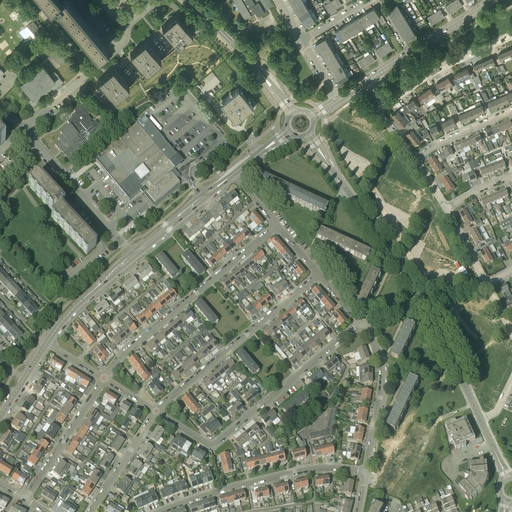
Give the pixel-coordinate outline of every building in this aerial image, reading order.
[(44,0),(49,5),(49,6),(53,2),(56,6),(97,55),(107,46),(68,0),(44,0)] [(232,0),(244,20),(255,14),(257,17),(264,13),(258,3),(255,5),(253,1),(252,2),(250,0),(232,0)] [(332,0),(331,1),(335,9),(339,7),(338,6),(341,5),(341,6),(342,5),(338,0),(332,0)] [(455,0),(451,2),(456,10),(459,8),(459,7),(461,6),(462,7),(462,6),(458,0),(455,0)] [(332,11),(335,9),(331,1),(324,5),(329,13),(329,12),(331,11),(332,11)] [(297,11),(306,6),(304,2),(294,8),(297,11)] [(452,12),(456,10),(451,2),(445,6),(450,14),(450,13),(452,12)] [(390,14),(399,8),(397,4),(387,10),(390,14)] [(306,6),(297,11),(299,15),(309,10),(306,6)] [(313,12),(311,8),(309,10),(299,15),(301,19),(311,14),(313,12)] [(371,10),(376,20),(380,17),(374,8),(371,10)] [(399,8),(390,14),(392,17),(402,12),(399,8)] [(372,22),(376,20),(371,10),(367,12),(372,22)] [(394,21),(404,16),(407,14),(404,10),(402,12),(392,17),(394,21)] [(434,13),(438,21),(442,19),(442,18),(444,17),(444,18),(445,17),(440,10),(434,13)] [(369,24),(372,22),(367,12),(363,15),(369,24)] [(435,23),(438,21),(434,13),(427,17),(432,25),(433,25),(432,24),(435,23)] [(313,17),(311,14),(301,19),(304,23),(313,17)] [(193,35),(184,24),(176,15),(169,20),(162,27),(178,47),(193,35)] [(365,27),(369,24),(363,15),(359,17),(365,27)] [(397,25),(406,19),(404,16),(394,21),(397,25)] [(313,17),(304,23),(306,27),(316,21),(313,17)] [(361,29),(365,27),(359,17),(355,19),(361,29)] [(357,32),(361,29),(355,19),(351,22),(357,32)] [(399,29),(409,23),(406,19),(397,25),(399,29)] [(40,24),(37,26),(33,21),(27,26),(30,30),(31,29),(34,31),(32,32),(35,35),(37,38),(46,31),(40,24)] [(359,35),(357,32),(351,22),(347,24),(353,34),(355,37),(359,35)] [(401,33),(411,27),(409,23),(399,29),(401,33)] [(349,36),(353,34),(347,24),(343,27),(349,36)] [(345,39),(349,36),(343,27),(339,29),(345,39)] [(413,31),(411,27),(401,33),(404,37),(413,31)] [(341,41),(345,39),(339,29),(335,31),(339,37),(340,39),(341,41)] [(413,31),(404,37),(406,41),(419,33),(416,29),(413,31)] [(318,47),(330,40),(331,40),(329,36),(316,43),(318,47)] [(320,51),(330,46),(332,44),(330,40),(318,47),(320,51)] [(161,61),(152,51),(144,41),(130,53),(146,73),(161,61)] [(382,46),(386,53),(390,51),(389,51),(392,49),(392,50),(393,50),(388,42),(382,46)] [(332,49),(330,46),(320,51),(323,55),(332,49)] [(383,56),(386,53),(382,46),(375,50),(380,58),(381,57),(380,57),(383,55),(383,56)] [(325,59),(335,53),(334,52),(336,52),(334,48),(332,49),(323,55),(325,59)] [(503,59),(510,56),(507,49),(504,51),(504,52),(498,54),(502,63),(505,62),(503,59)] [(327,63),(337,57),(335,53),(325,59),(327,63)] [(364,57),(369,64),(372,62),(374,60),(375,61),(370,53),(364,57)] [(337,57),(327,63),(330,67),(339,61),(337,57)] [(365,67),(369,64),(364,57),(358,61),(363,69),(363,68),(362,68),(365,66),(365,67)] [(482,61),(485,67),(492,64),(493,67),(496,66),(492,57),(486,60),(486,59),(482,61)] [(332,71),(342,65),(339,61),(330,67),(332,71)] [(478,70),(485,67),(482,61),(479,62),(479,63),(473,66),(477,74),(480,73),(478,70)] [(334,75),(344,69),(342,65),(332,71),(334,75)] [(50,75),(43,66),(20,84),(30,97),(27,100),(33,107),(63,82),(57,75),(58,75),(57,73),(56,73),(54,71),(50,75)] [(129,88),(113,68),(112,68),(98,80),(114,99),(115,100),(129,88)] [(337,79),(349,72),(349,71),(346,68),(344,69),(334,75),(337,79)] [(478,84),(475,77),(472,79),(467,68),(461,71),(465,80),(469,79),(471,82),(473,81),(475,85),(477,84),(478,84)] [(459,83),(465,80),(461,71),(454,74),(458,83),(456,84),(459,89),(462,88),(459,83)] [(349,72),(337,79),(339,83),(351,76),(349,72)] [(450,88),(449,85),(452,84),(448,77),(442,81),(449,93),(452,91),(450,88)] [(436,84),(441,93),(441,92),(441,93),(445,91),(447,94),(449,93),(442,81),(436,84)] [(242,85),(223,101),(238,119),(245,113),(257,103),(242,85)] [(442,100),(438,94),(436,96),(430,88),(424,92),(430,100),(434,98),(436,101),(438,99),(441,104),(442,106),(444,104),(442,100)] [(427,103),(430,100),(424,92),(418,96),(424,104),(422,106),(425,111),(426,111),(428,109),(427,107),(429,106),(427,103)] [(503,104),(509,101),(505,94),(505,92),(504,92),(499,94),(500,96),(503,104)] [(494,99),(493,96),(490,97),(491,98),(488,99),(489,101),(488,101),(491,109),(497,106),(494,99)] [(497,106),(503,104),(500,96),(494,99),(497,106)] [(407,104),(408,105),(411,110),(414,113),(420,109),(424,115),(427,113),(426,111),(425,111),(422,106),(419,107),(414,99),(407,104)] [(475,104),(476,107),(479,114),(485,112),(482,104),(481,105),(480,102),(475,104)] [(410,111),(407,107),(405,105),(403,107),(404,109),(399,113),(398,111),(392,115),(397,121),(403,116),(410,111)] [(454,105),(451,106),(448,107),(452,115),(458,112),(454,105)] [(92,124),(91,122),(92,121),(88,116),(90,114),(83,106),(78,110),(77,109),(74,111),(76,113),(73,115),(74,117),(73,118),(67,122),(68,123),(70,121),(89,144),(90,144),(92,143),(92,142),(96,139),(93,135),(101,128),(95,121),(92,124)] [(473,117),(479,114),(476,107),(470,109),(473,117)] [(473,117),(470,109),(464,112),(468,119),(473,117)] [(462,122),(468,119),(464,112),(463,110),(458,112),(462,122)] [(403,116),(397,121),(402,127),(408,122),(403,116)] [(175,169),(182,163),(144,117),(98,156),(100,159),(96,161),(129,201),(143,189),(155,203),(179,183),(176,179),(180,176),(174,169),(175,169)] [(447,120),(450,127),(456,124),(453,117),(447,120)] [(445,129),(450,127),(447,120),(441,122),(445,129)] [(86,147),(89,144),(70,121),(68,123),(70,125),(60,133),(62,136),(58,139),(60,141),(55,145),(59,151),(60,150),(69,160),(72,157),(74,160),(84,152),(83,151),(87,148),(86,147)] [(411,139),(417,135),(414,131),(419,127),(415,122),(411,125),(410,126),(412,129),(407,134),(411,139)] [(440,132),(435,122),(428,124),(433,135),(440,132)] [(503,133),(506,131),(504,125),(497,128),(501,135),(503,134),(503,133)] [(419,132),(417,135),(411,139),(416,145),(429,134),(426,128),(426,127),(423,129),(425,133),(422,136),(419,132)] [(501,135),(497,128),(491,131),(495,140),(495,139),(496,140),(499,139),(501,142),(503,141),(502,137),(501,135)] [(491,141),(495,140),(491,131),(485,133),(489,143),(492,142),(491,141)] [(475,145),(479,144),(480,147),(483,146),(482,142),(481,142),(479,136),(473,139),(475,145)] [(469,148),(475,145),(473,139),(467,142),(469,148)] [(460,144),(463,151),(469,148),(467,142),(460,144)] [(459,166),(463,165),(459,156),(461,155),(461,154),(464,153),(463,151),(460,144),(454,147),(457,153),(454,154),(459,166)] [(449,167),(451,170),(457,167),(459,166),(454,154),(453,155),(450,149),(444,152),(444,153),(441,154),(445,160),(449,167)] [(432,169),(438,165),(434,159),(428,163),(432,169)] [(497,164),(500,171),(506,169),(503,161),(497,164)] [(500,171),(497,164),(491,166),(494,173),(500,171)] [(438,165),(432,169),(436,175),(442,171),(438,165)] [(488,175),(494,173),(491,166),(485,168),(488,175)] [(445,188),(450,184),(456,180),(451,174),(453,172),(453,173),(459,169),(457,167),(451,170),(446,173),(448,177),(441,182),(445,188)] [(19,176),(26,183),(35,175),(28,168),(19,176)] [(488,175),(485,168),(479,170),(482,178),(488,175)] [(477,180),(473,172),(467,174),(465,175),(468,180),(469,180),(471,183),(477,180)] [(274,192),(278,183),(269,179),(261,175),(257,184),(274,192)] [(38,176),(34,179),(28,185),(52,211),(54,209),(56,212),(51,217),(87,255),(96,246),(64,211),(66,209),(68,211),(67,209),(68,208),(68,203),(67,202),(69,201),(68,200),(66,203),(63,200),(61,202),(38,176)] [(290,200),(294,191),(285,187),(278,183),(274,192),(290,200)] [(450,184),(445,188),(449,194),(454,190),(450,184)] [(307,208),(311,199),(302,195),(294,191),(290,200),(307,208)] [(500,193),(502,200),(506,198),(506,200),(507,201),(510,200),(506,191),(500,193)] [(228,196),(232,202),(237,198),(233,192),(228,196)] [(493,196),(496,202),(502,200),(500,193),(493,196)] [(229,204),(232,202),(228,196),(223,200),(229,208),(230,209),(232,207),(229,204)] [(487,199),(490,205),(496,202),(493,196),(487,199)] [(311,199),(307,208),(323,216),(324,215),(325,215),(325,214),(324,214),(327,207),(319,203),(311,199)] [(486,206),(490,205),(487,199),(481,201),(485,211),(488,209),(486,206)] [(224,212),(229,208),(223,200),(218,205),(224,213),(224,212)] [(463,220),(472,215),(471,215),(468,210),(473,207),(472,204),(466,207),(468,210),(466,211),(460,214),(463,220)] [(225,213),(224,212),(224,213),(218,205),(213,209),(219,217),(220,217),(225,213)] [(208,213),(214,221),(219,217),(213,209),(208,213)] [(217,223),(215,221),(214,221),(208,213),(203,218),(204,218),(208,224),(210,225),(213,223),(215,225),(215,229),(217,232),(220,229),(221,226),(217,226),(217,223)] [(253,223),(259,218),(255,213),(249,218),(253,223)] [(476,226),(481,223),(480,219),(476,221),(475,220),(472,215),(463,220),(466,227),(474,222),(476,226)] [(199,222),(203,228),(208,224),(204,218),(199,222)] [(259,218),(253,223),(257,228),(259,227),(260,226),(260,225),(263,223),(259,218)] [(511,224),(509,220),(509,219),(500,224),(503,229),(509,227),(511,232),(511,224)] [(198,232),(203,228),(199,222),(194,226),(198,232)] [(189,230),(194,236),(198,232),(194,226),(189,230)] [(241,229),(243,232),(241,234),(245,239),(250,235),(243,227),(241,229)] [(333,246),(337,237),(328,233),(320,229),(316,238),(333,246)] [(473,239),(483,234),(482,234),(479,229),(476,231),(476,230),(470,233),(473,239)] [(190,242),(195,238),(194,236),(189,230),(184,234),(190,242)] [(236,234),(233,231),(232,232),(232,233),(240,243),(245,239),(241,234),(239,232),(236,234)] [(236,247),(240,243),(232,233),(230,234),(234,239),(231,242),(236,247)] [(486,245),(492,242),(490,239),(486,241),(483,234),(473,239),(477,246),(482,243),(483,243),(485,242),(486,245)] [(231,251),(222,240),(222,241),(218,237),(216,239),(219,243),(220,243),(224,248),(221,250),(226,255),(231,251)] [(349,253),(353,245),(346,241),(337,237),(333,246),(349,253)] [(274,248),(280,243),(276,238),(274,240),(272,238),(267,242),(269,244),(270,243),(274,248)] [(236,247),(231,242),(229,239),(226,241),(225,239),(224,239),(222,240),(231,251),(236,247)] [(509,241),(503,244),(505,247),(504,247),(508,254),(511,251),(511,246),(510,244),(509,241)] [(209,245),(215,252),(217,250),(214,247),(215,247),(211,242),(209,245)] [(279,253),(284,248),(280,243),(274,248),(279,253)] [(213,254),(215,252),(209,245),(206,247),(210,251),(211,251),(213,254)] [(353,245),(349,253),(366,261),(367,260),(368,259),(367,258),(370,253),(362,249),(353,245)] [(283,258),(289,253),(284,248),(279,253),(283,258)] [(483,259),(493,254),(490,248),(486,250),(486,249),(480,252),(483,259)] [(221,259),(226,255),(221,250),(217,254),(221,259)] [(190,268),(196,263),(188,252),(184,255),(181,257),(190,268)] [(259,261),(261,263),(264,261),(265,262),(266,261),(267,261),(264,257),(260,252),(255,256),(259,261)] [(289,253),(283,258),(287,263),(285,265),(287,267),(293,262),(291,259),(293,258),(289,253)] [(164,269),(170,264),(161,254),(156,259),(155,259),(164,269)] [(216,263),(221,259),(217,254),(212,258),(216,263)] [(493,254),(483,259),(487,265),(496,260),(493,254)] [(255,265),(259,261),(255,256),(250,260),(255,265)] [(216,263),(212,258),(209,260),(207,257),(205,259),(207,262),(212,267),(216,263)] [(250,269),(255,265),(250,260),(246,264),(250,269)] [(297,263),(295,264),(293,262),(287,267),(289,269),(293,274),(301,268),(297,263)] [(196,263),(190,268),(199,278),(205,273),(196,263)] [(170,264),(164,269),(172,280),(178,275),(170,264)] [(245,273),(250,269),(246,264),(241,268),(245,273)] [(142,270),(147,276),(152,272),(154,274),(156,273),(151,266),(152,267),(149,269),(147,266),(142,270)] [(245,273),(241,268),(236,271),(240,277),(242,279),(245,277),(247,279),(247,280),(251,284),(253,282),(247,275),(245,273)] [(301,268),(293,274),(295,277),(297,275),(299,278),(305,273),(301,268)] [(12,283),(6,276),(11,272),(8,269),(4,274),(0,277),(9,286),(12,283)] [(142,280),(147,276),(142,270),(137,274),(139,277),(137,279),(142,285),(144,283),(142,280)] [(364,287),(373,291),(377,282),(381,274),(372,270),(364,287)] [(238,279),(240,277),(236,271),(231,275),(236,281),(237,283),(240,286),(243,290),(245,288),(242,284),(238,279)] [(247,275),(253,282),(255,280),(252,276),(251,276),(249,273),(247,275)] [(231,285),(236,281),(231,275),(226,279),(231,285)] [(6,289),(9,286),(0,277),(0,282),(6,289)] [(21,292),(15,285),(20,281),(17,278),(12,283),(9,286),(18,295),(21,292)] [(127,282),(133,288),(138,284),(140,286),(142,285),(137,279),(135,281),(132,278),(127,282)] [(277,284),(283,291),(288,287),(287,287),(290,285),(286,280),(284,278),(282,280),(277,284)] [(233,287),(231,285),(226,279),(222,283),(226,289),(226,288),(229,292),(231,290),(230,289),(233,287)] [(166,294),(171,300),(176,296),(171,290),(169,288),(171,286),(166,281),(163,284),(167,288),(167,289),(164,291),(166,294)] [(127,296),(135,290),(133,288),(127,282),(122,286),(125,289),(123,291),(127,296)] [(277,284),(277,283),(275,285),(277,288),(274,290),(279,295),(283,291),(277,284)] [(511,297),(509,299),(508,296),(506,293),(509,291),(506,285),(499,288),(505,299),(504,299),(508,308),(511,305),(511,303),(511,302),(511,301),(511,297)] [(15,298),(18,295),(9,286),(6,289),(1,293),(4,296),(8,291),(14,298),(15,298)] [(30,301),(29,301),(23,295),(28,290),(26,287),(21,292),(18,295),(26,304),(30,301)] [(311,301),(314,299),(322,292),(318,287),(312,292),(314,295),(309,299),(308,296),(305,299),(309,303),(311,301)] [(369,299),(373,291),(364,287),(357,303),(365,307),(369,299)] [(127,296),(123,291),(121,293),(118,290),(113,294),(118,300),(120,302),(125,298),(126,298),(128,300),(129,299),(127,296)] [(161,309),(166,305),(161,298),(159,295),(154,290),(152,292),(159,300),(156,302),(161,309)] [(320,302),(326,297),(322,292),(314,299),(318,304),(320,302)] [(262,299),(267,305),(272,301),(271,300),(274,298),(270,293),(267,295),(262,299)] [(113,308),(115,307),(113,304),(118,300),(113,294),(108,298),(111,301),(108,303),(113,308)] [(171,300),(166,294),(161,298),(166,305),(171,300)] [(23,307),(26,304),(18,295),(15,298),(14,298),(10,302),(12,305),(17,301),(19,303),(18,304),(21,307),(22,306),(23,307)] [(26,304),(35,313),(38,310),(32,304),(37,299),(34,297),(29,301),(30,301),(26,304)] [(326,297),(320,302),(324,307),(330,302),(326,297)] [(262,309),(267,305),(262,299),(257,303),(262,309)] [(194,306),(198,311),(199,312),(203,316),(209,311),(200,301),(194,306)] [(296,305),(302,312),(307,309),(306,307),(307,306),(303,301),(302,302),(301,301),(296,305)] [(113,308),(108,303),(106,305),(104,302),(99,306),(104,312),(108,309),(109,311),(110,309),(111,310),(113,308)] [(161,309),(156,302),(151,306),(157,313),(161,309)] [(323,320),(328,316),(326,314),(329,312),(335,307),(330,302),(324,307),(322,309),(322,310),(326,314),(321,318),(323,320)] [(257,313),(262,309),(257,303),(252,307),(251,307),(257,313)] [(32,316),(35,313),(26,304),(23,307),(18,312),(21,314),(23,312),(25,315),(28,312),(32,316)] [(251,307),(252,307),(250,305),(245,309),(252,318),(257,313),(251,307)] [(300,314),(302,312),(296,305),(292,309),(296,314),(298,312),(300,314)] [(99,316),(104,312),(99,306),(94,310),(96,313),(94,315),(99,321),(101,319),(99,316)] [(152,317),(157,313),(151,306),(149,308),(146,311),(152,317)] [(298,316),(296,314),(292,309),(287,313),(291,318),(293,317),(295,319),(298,316)] [(147,321),(152,317),(146,311),(141,315),(147,321)] [(184,315),(188,320),(191,318),(193,321),(195,319),(193,316),(189,311),(184,315)] [(217,322),(209,311),(203,316),(211,326),(217,322)] [(336,321),(342,316),(338,311),(332,316),(334,319),(330,322),(331,322),(328,325),(329,327),(332,325),(331,325),(336,321)] [(14,326),(8,319),(12,315),(10,312),(8,314),(5,316),(5,317),(2,320),(10,329),(14,326)] [(287,322),(291,318),(287,313),(282,317),(287,322)] [(87,324),(92,320),(88,315),(82,320),(73,327),(77,332),(83,327),(87,324)] [(142,325),(147,321),(141,315),(136,319),(142,325)] [(190,327),(185,322),(188,320),(184,315),(179,319),(192,334),(194,332),(190,327)] [(300,319),(304,324),(307,322),(302,315),(299,317),(300,319)] [(342,316),(336,321),(340,326),(346,321),(342,316)] [(284,324),(287,322),(282,317),(278,320),(282,326),(284,328),(286,326),(285,325),(284,324)] [(126,327),(131,334),(136,330),(131,323),(128,319),(123,323),(126,327)] [(189,336),(192,334),(179,319),(174,323),(179,328),(181,330),(184,328),(186,330),(185,331),(189,336)] [(7,332),(10,329),(2,320),(0,321),(0,326),(1,325),(7,332)] [(87,324),(91,329),(96,325),(92,320),(87,324)] [(280,328),(282,326),(278,320),(273,324),(279,331),(281,329),(280,328)] [(10,329),(19,338),(22,335),(16,329),(21,324),(18,321),(16,323),(14,326),(10,329)] [(174,332),(179,328),(174,323),(170,327),(174,332)] [(290,326),(295,332),(298,329),(293,323),(290,326)] [(399,340),(408,344),(416,327),(414,326),(414,325),(412,325),(407,323),(403,331),(399,340)] [(278,332),(279,331),(273,324),(268,328),(275,336),(277,334),(277,333),(278,332)] [(81,337),(88,332),(83,327),(77,332),(81,337)] [(126,338),(131,334),(126,327),(121,331),(126,338)] [(175,334),(174,332),(170,327),(165,331),(169,336),(172,334),(174,336),(176,339),(178,337),(175,334)] [(273,337),(275,336),(268,328),(264,332),(268,337),(271,335),(273,337)] [(319,332),(325,339),(330,335),(324,328),(319,332)] [(16,341),(19,338),(10,329),(7,332),(2,336),(5,339),(10,335),(16,341)] [(121,342),(126,338),(121,331),(116,335),(121,342)] [(166,338),(169,336),(165,331),(160,335),(164,340),(166,341),(166,342),(169,345),(171,343),(166,338)] [(85,342),(92,337),(88,332),(81,337),(85,342)] [(320,343),(325,339),(319,332),(314,336),(320,343)] [(121,342),(116,335),(113,338),(110,334),(108,336),(113,342),(111,344),(114,348),(116,346),(121,342)] [(99,343),(105,338),(105,337),(103,335),(102,336),(102,337),(101,338),(98,340),(97,338),(94,340),(92,337),(85,342),(89,347),(96,342),(97,341),(99,343)] [(160,344),(164,340),(160,335),(155,339),(160,344)] [(207,342),(213,350),(218,346),(213,340),(214,339),(210,335),(207,337),(209,340),(207,342)] [(294,339),(297,343),(301,340),(298,335),(293,339),(294,339)] [(213,350),(207,342),(204,344),(202,341),(198,336),(196,338),(200,343),(202,346),(204,348),(208,354),(213,350)] [(320,343),(314,336),(312,338),(311,336),(309,338),(310,339),(316,347),(320,343)] [(101,346),(101,347),(103,345),(105,343),(107,342),(108,341),(105,338),(99,343),(101,346)] [(160,344),(155,339),(151,342),(159,353),(161,355),(164,358),(167,355),(162,350),(161,351),(159,348),(161,346),(160,344)] [(311,351),(316,347),(310,339),(305,343),(307,345),(311,351)] [(400,360),(408,344),(399,340),(391,356),(400,360)] [(157,354),(159,353),(151,342),(146,346),(150,352),(152,354),(155,351),(157,354)] [(166,342),(164,343),(166,346),(165,347),(170,352),(173,350),(169,345),(166,342)] [(307,355),(311,351),(307,345),(302,349),(307,355)] [(279,349),(277,351),(284,361),(287,359),(281,352),(286,348),(283,346),(279,349)] [(302,359),(307,355),(302,349),(299,346),(295,350),(296,351),(297,353),(302,359)] [(97,357),(104,352),(99,347),(93,352),(97,357)] [(190,351),(187,347),(185,349),(188,353),(191,356),(188,358),(194,365),(199,361),(194,356),(192,354),(190,351)] [(359,357),(367,354),(365,347),(353,352),(355,358),(359,357)] [(208,354),(204,348),(199,352),(204,358),(208,354)] [(244,366),(250,361),(241,351),(235,356),(244,366)] [(302,359),(297,353),(296,351),(291,355),(293,357),(297,362),(302,359)] [(104,352),(97,357),(101,362),(108,357),(104,352)] [(204,358),(199,352),(194,356),(199,361),(204,358)] [(184,373),(189,369),(183,362),(181,360),(177,354),(174,356),(178,361),(179,361),(183,366),(180,368),(184,373)] [(367,354),(359,357),(355,358),(357,361),(358,364),(369,360),(367,354)] [(132,366),(139,361),(135,356),(128,361),(132,366)] [(297,362),(293,357),(288,361),(293,366),(297,362)] [(55,369),(59,362),(53,358),(49,365),(55,369)] [(194,365),(188,358),(183,362),(189,369),(194,365)] [(335,370),(335,369),(340,365),(334,358),(329,363),(335,370)] [(225,364),(232,372),(237,368),(234,365),(230,360),(225,364)] [(137,371),(143,366),(142,366),(143,366),(139,361),(132,366),(137,371)] [(184,373),(180,368),(178,366),(176,368),(173,365),(170,361),(167,362),(171,367),(174,370),(175,372),(180,377),(184,373)] [(250,361),(244,366),(253,376),(259,371),(250,361)] [(58,381),(63,373),(60,372),(65,365),(59,362),(55,369),(57,371),(54,375),(55,376),(54,378),(58,381)] [(335,370),(335,369),(335,370),(329,363),(323,367),(329,374),(327,376),(331,381),(333,379),(331,376),(332,374),(331,373),(335,370)] [(220,368),(227,376),(232,372),(225,364),(220,368)] [(363,377),(372,377),(372,371),(368,371),(368,365),(359,367),(359,374),(359,377),(363,377)] [(140,377),(147,372),(143,366),(137,371),(136,372),(140,377)] [(70,379),(74,372),(69,368),(65,375),(63,373),(58,381),(62,384),(67,377),(70,379)] [(153,379),(158,375),(160,373),(156,368),(149,374),(147,372),(140,377),(144,382),(151,377),(153,379)] [(223,375),(227,380),(228,379),(229,378),(227,376),(220,368),(216,372),(220,377),(223,375)] [(331,381),(327,376),(324,378),(319,371),(313,376),(319,382),(325,378),(328,382),(331,381)] [(75,382),(80,375),(74,372),(70,379),(75,382)] [(175,381),(180,377),(175,372),(170,376),(175,381)] [(222,379),(220,377),(216,372),(211,376),(219,386),(222,385),(219,382),(222,379)] [(81,386),(85,379),(80,375),(75,382),(81,386)] [(152,392),(159,386),(158,386),(161,384),(158,379),(159,376),(158,375),(153,379),(154,381),(148,387),(152,392)] [(218,388),(219,386),(211,376),(206,380),(211,385),(212,387),(215,385),(218,388)] [(314,387),(319,382),(313,376),(308,380),(314,387)] [(402,394),(411,398),(419,381),(410,377),(407,385),(402,394)] [(47,381),(47,380),(43,378),(42,381),(40,380),(36,386),(42,389),(46,383),(56,390),(57,387),(47,381)] [(240,384),(243,388),(248,383),(251,388),(254,385),(247,378),(240,384)] [(81,386),(79,389),(85,392),(91,382),(85,379),(81,386)] [(228,379),(227,380),(225,381),(224,382),(226,384),(228,387),(233,384),(228,379)] [(210,389),(208,387),(211,385),(206,380),(201,384),(208,392),(211,390),(210,389)] [(237,392),(243,388),(240,384),(232,391),(238,398),(241,396),(237,392)] [(38,395),(42,389),(36,386),(33,392),(38,395)] [(159,386),(152,392),(156,397),(163,391),(159,386)] [(247,393),(253,400),(258,395),(252,388),(247,393)] [(317,399),(320,397),(312,388),(310,390),(317,399)] [(361,396),(370,398),(371,392),(362,390),(361,396)] [(243,404),(238,398),(232,391),(229,393),(234,398),(237,401),(234,403),(233,402),(230,404),(231,406),(233,408),(237,413),(243,408),(241,406),(243,404)] [(108,402),(113,396),(107,392),(103,399),(108,402)] [(247,404),(253,400),(247,393),(241,397),(247,404)] [(293,402),(298,408),(301,406),(306,402),(308,399),(303,393),(293,402)] [(324,393),(320,397),(317,399),(320,403),(321,402),(323,404),(325,401),(324,400),(327,397),(324,393)] [(403,414),(411,398),(402,394),(398,402),(394,410),(403,414)] [(66,403),(73,408),(77,403),(65,395),(63,398),(67,401),(66,403)] [(185,406),(192,400),(188,395),(181,401),(185,406)] [(361,396),(357,395),(356,395),(356,399),(351,398),(351,401),(369,404),(370,398),(361,396)] [(113,396),(108,402),(111,404),(111,406),(108,409),(109,409),(111,410),(111,411),(118,399),(113,396)] [(25,403),(30,406),(34,400),(29,397),(25,403)] [(190,411),(196,405),(192,400),(185,406),(190,411)] [(69,413),(56,405),(52,402),(50,405),(54,407),(55,406),(61,411),(59,414),(66,419),(69,413)] [(73,408),(66,403),(64,406),(62,405),(61,405),(57,402),(56,405),(69,413),(73,408)] [(295,410),(298,408),(293,402),(283,410),(288,417),(291,414),(291,415),(296,411),(295,410)] [(22,409),(27,412),(30,406),(25,403),(22,409)] [(110,418),(113,420),(117,413),(119,414),(121,411),(126,414),(131,407),(124,403),(120,409),(117,407),(110,418)] [(209,407),(201,414),(204,418),(210,413),(212,411),(216,408),(214,406),(212,404),(209,407)] [(237,413),(233,408),(228,412),(222,406),(221,404),(218,407),(226,416),(228,418),(231,416),(232,417),(237,413)] [(196,405),(190,411),(194,416),(201,410),(196,405)] [(133,408),(127,418),(122,426),(125,429),(129,423),(130,424),(132,421),(135,424),(142,414),(135,410),(133,408)] [(357,415),(366,417),(367,411),(358,409),(357,415)] [(395,431),(403,414),(394,410),(390,419),(387,427),(395,431)] [(59,414),(54,411),(49,419),(54,422),(56,420),(62,424),(66,419),(59,414)] [(100,423),(103,419),(101,417),(101,416),(93,411),(90,416),(100,423)] [(266,416),(272,423),(277,418),(272,411),(266,416)] [(33,420),(25,415),(23,418),(18,414),(15,420),(23,426),(26,421),(27,420),(31,423),(33,420)] [(365,423),(366,417),(357,415),(357,419),(352,418),(351,421),(365,423)] [(99,426),(100,423),(90,416),(86,422),(98,429),(99,427),(99,426)] [(113,420),(110,418),(107,416),(104,419),(110,423),(111,424),(111,423),(113,420)] [(267,427),(272,423),(266,416),(261,420),(267,427)] [(220,427),(212,417),(207,421),(208,422),(215,431),(220,427)] [(281,417),(278,419),(287,429),(289,427),(281,417)] [(52,425),(54,422),(49,419),(46,423),(51,426),(48,430),(55,435),(59,429),(52,425)] [(20,432),(23,426),(15,420),(11,426),(18,431),(16,434),(24,438),(25,439),(26,436),(20,432)] [(461,446),(465,444),(475,440),(466,420),(452,426),(451,424),(445,427),(449,435),(451,435),(451,436),(449,437),(450,443),(452,442),(456,451),(462,448),(461,446)] [(83,427),(88,430),(90,427),(93,429),(96,431),(98,429),(86,422),(83,427)] [(210,435),(215,431),(208,422),(205,424),(204,423),(199,428),(204,434),(207,432),(210,435)] [(249,430),(255,436),(258,434),(261,438),(263,436),(254,425),(249,430)] [(89,435),(91,432),(88,430),(83,427),(79,432),(91,440),(92,438),(92,437),(89,435)] [(154,433),(160,438),(163,433),(165,434),(167,433),(167,430),(162,427),(160,430),(157,428),(154,433)] [(272,439),(276,438),(278,437),(276,434),(274,435),(267,428),(265,430),(272,439)] [(364,429),(355,428),(354,434),(363,436),(364,429)] [(112,442),(120,447),(124,441),(122,440),(124,436),(112,429),(111,431),(116,435),(115,436),(116,436),(112,442)] [(55,435),(48,430),(46,433),(41,430),(38,435),(44,438),(45,436),(52,440),(55,435)] [(252,438),(255,436),(249,430),(244,434),(255,446),(255,447),(258,445),(252,438)] [(24,438),(16,434),(15,436),(7,432),(4,438),(12,443),(13,440),(21,444),(24,438)] [(96,443),(91,440),(79,432),(76,437),(84,443),(86,439),(89,441),(88,442),(89,442),(89,443),(94,446),(96,443)] [(156,443),(160,438),(154,433),(150,439),(156,443)] [(253,448),(255,446),(244,434),(239,438),(245,444),(247,442),(249,444),(250,444),(253,448)] [(361,442),(363,436),(354,434),(353,438),(348,437),(348,440),(361,442)] [(42,441),(44,438),(38,435),(35,439),(40,442),(38,446),(45,451),(48,445),(42,441)] [(84,443),(76,437),(73,442),(88,453),(90,450),(85,447),(87,445),(84,443)] [(8,448),(12,443),(4,438),(0,443),(3,445),(1,448),(10,454),(12,451),(8,448)] [(177,448),(182,441),(177,438),(171,448),(175,451),(177,448)] [(244,454),(244,453),(241,450),(243,448),(242,447),(245,444),(239,438),(234,442),(238,447),(236,448),(236,449),(237,452),(239,457),(240,456),(244,454)] [(180,454),(186,444),(182,441),(177,448),(179,450),(177,452),(180,454)] [(88,453),(73,442),(69,448),(75,451),(77,449),(79,450),(79,451),(82,453),(82,452),(87,456),(89,453),(88,453)] [(117,453),(120,447),(112,442),(108,447),(117,453)] [(351,453),(359,455),(360,448),(357,448),(358,445),(350,443),(349,446),(348,449),(351,450),(351,453)] [(45,451),(38,446),(36,449),(28,444),(26,446),(28,447),(41,456),(45,451)] [(180,454),(179,454),(187,459),(189,455),(186,454),(191,447),(186,444),(180,454)] [(143,450),(149,454),(153,449),(146,445),(143,450)] [(321,457),(319,448),(313,449),(312,445),(309,446),(312,457),(315,456),(315,458),(321,457)] [(326,446),(328,455),(334,454),(332,445),(326,446)] [(321,457),(328,455),(326,446),(319,448),(321,457)] [(38,461),(41,456),(28,447),(27,449),(33,453),(31,457),(38,461)] [(73,455),(75,451),(69,448),(66,453),(71,457),(72,456),(75,459),(76,457),(73,455)] [(277,454),(279,462),(285,461),(282,448),(279,448),(279,450),(276,451),(276,452),(277,454)] [(297,451),(300,460),(306,458),(304,449),(297,451)] [(153,457),(151,456),(149,454),(143,450),(139,456),(146,461),(145,464),(150,467),(152,468),(153,465),(149,463),(153,457)] [(194,463),(200,453),(196,450),(191,457),(193,459),(192,461),(194,463)] [(300,460),(297,451),(295,451),(294,451),(292,451),(292,452),(291,452),(293,461),(300,460)] [(113,458),(106,453),(102,459),(109,464),(113,458)] [(200,453),(194,463),(197,464),(198,463),(199,465),(205,456),(200,453)] [(221,462),(229,460),(228,453),(219,456),(221,462)] [(358,461),(359,455),(351,453),(349,460),(358,461)] [(279,462),(277,454),(270,456),(272,464),(279,462)] [(266,465),(272,464),(270,456),(264,457),(266,465)] [(26,465),(28,463),(34,467),(38,461),(31,457),(29,460),(25,457),(24,458),(21,457),(19,460),(26,465)] [(260,467),(266,465),(264,457),(258,459),(260,467)] [(245,459),(244,458),(241,459),(243,469),(247,468),(247,470),(253,468),(251,460),(248,461),(247,458),(245,459)] [(106,470),(109,464),(102,459),(98,465),(96,468),(102,472),(104,469),(106,470)] [(253,468),(260,467),(258,459),(251,460),(253,468)] [(223,468),(231,466),(229,460),(221,462),(223,468)] [(488,479),(488,478),(488,476),(487,463),(485,463),(484,463),(484,460),(479,461),(479,463),(467,465),(468,472),(469,471),(469,474),(468,476),(466,475),(465,478),(467,479),(466,481),(465,481),(464,482),(459,486),(467,495),(465,497),(468,501),(470,499),(472,501),(482,492),(483,491),(484,490),(485,489),(485,488),(485,487),(486,486),(487,485),(487,484),(487,483),(488,482),(488,480),(488,479)] [(61,462),(57,467),(65,473),(66,473),(71,466),(65,462),(64,463),(61,462)] [(145,464),(143,467),(135,462),(132,467),(141,473),(145,467),(148,470),(150,467),(145,464)] [(7,466),(3,473),(8,477),(13,470),(7,466)] [(231,466),(223,468),(224,474),(233,472),(231,467),(231,466)] [(65,473),(57,467),(53,473),(61,478),(65,473)] [(137,479),(141,473),(132,467),(128,473),(133,477),(131,479),(139,484),(140,481),(137,479)] [(96,468),(95,468),(93,472),(94,472),(91,476),(98,481),(102,476),(100,474),(102,472),(96,468)] [(205,475),(208,484),(213,483),(209,470),(209,469),(209,468),(208,468),(207,468),(207,469),(207,472),(204,473),(205,474),(205,475)] [(17,483),(22,475),(16,472),(12,479),(17,483)] [(22,475),(17,483),(23,486),(24,484),(27,485),(30,481),(22,475)] [(98,481),(91,476),(88,482),(95,486),(98,481)] [(203,486),(200,477),(195,478),(198,488),(203,486)] [(91,492),(95,486),(88,482),(87,481),(81,478),(80,480),(86,484),(84,487),(91,492)] [(139,484),(131,479),(130,482),(124,479),(120,484),(129,490),(133,484),(137,487),(139,484)] [(300,481),(302,490),(308,488),(306,479),(300,481)] [(295,491),(302,490),(300,481),(293,482),(295,491)] [(344,487),(352,489),(354,482),(345,481),(344,487)] [(178,495),(183,493),(180,485),(178,482),(175,483),(175,484),(174,484),(178,495)] [(126,496),(129,490),(120,484),(117,490),(124,495),(123,498),(128,501),(129,498),(126,496)] [(178,495),(174,484),(169,486),(172,496),(178,495)] [(280,486),(282,494),(289,493),(287,484),(280,486)] [(167,498),(172,496),(169,486),(164,488),(167,498)] [(276,496),(282,494),(280,486),(274,487),(276,496)] [(47,499),(52,491),(45,487),(42,492),(43,492),(41,495),(47,499)] [(61,499),(68,488),(65,487),(59,497),(61,499)] [(88,497),(91,492),(84,487),(82,490),(78,487),(76,490),(88,497)] [(352,489),(344,487),(343,491),(339,490),(339,493),(351,495),(352,489)] [(68,488),(61,499),(64,500),(70,490),(68,488)] [(167,498),(164,488),(163,488),(158,490),(162,500),(167,498)] [(261,490),(263,499),(269,497),(269,499),(273,498),(271,491),(268,492),(267,489),(261,490)] [(256,500),(263,499),(261,490),(254,492),(256,500)] [(52,491),(47,499),(53,503),(58,494),(52,491)] [(237,493),(239,502),(246,500),(243,491),(237,493)] [(149,495),(153,504),(158,502),(154,493),(149,495)] [(239,502),(237,493),(231,495),(233,503),(233,504),(234,506),(240,504),(239,502)] [(148,506),(153,504),(149,495),(144,497),(148,506)] [(227,505),(233,504),(233,503),(231,495),(225,497),(227,505)] [(447,500),(451,510),(456,508),(452,498),(451,498),(451,497),(450,495),(445,497),(447,500)] [(445,511),(451,510),(447,500),(445,497),(445,496),(440,498),(441,501),(442,502),(441,502),(445,511)] [(143,508),(148,506),(144,497),(139,499),(143,508)] [(216,500),(218,506),(221,506),(221,507),(227,505),(225,497),(219,498),(219,499),(216,500)] [(0,502),(0,506),(5,510),(10,502),(5,499),(4,498),(3,498),(0,502)] [(143,508),(139,499),(134,501),(138,510),(143,508)] [(218,506),(215,507),(213,500),(207,502),(210,509),(210,511),(216,510),(219,509),(218,506)] [(114,511),(116,509),(118,507),(118,506),(112,502),(110,505),(106,511),(107,511),(114,511)] [(201,504),(204,511),(210,509),(207,502),(201,504)] [(381,511),(384,506),(376,502),(374,507),(372,506),(369,511),(381,511)] [(67,511),(71,507),(65,503),(61,508),(67,511)]
